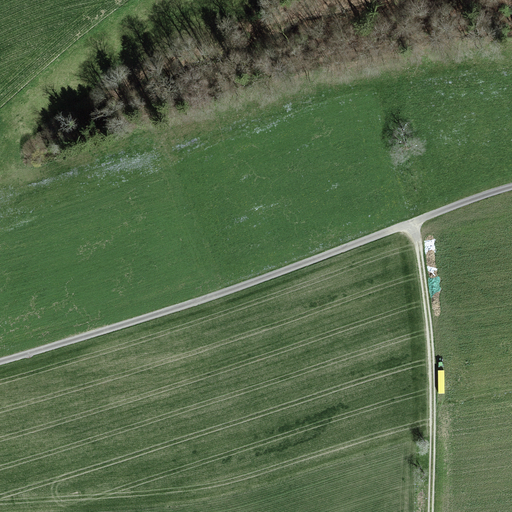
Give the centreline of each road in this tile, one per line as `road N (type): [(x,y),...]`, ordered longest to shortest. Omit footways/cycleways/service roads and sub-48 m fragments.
road 1 (track): [(0,365),(230,293),(511,186)]
road 2 (track): [(412,222),(432,357),(430,511)]
